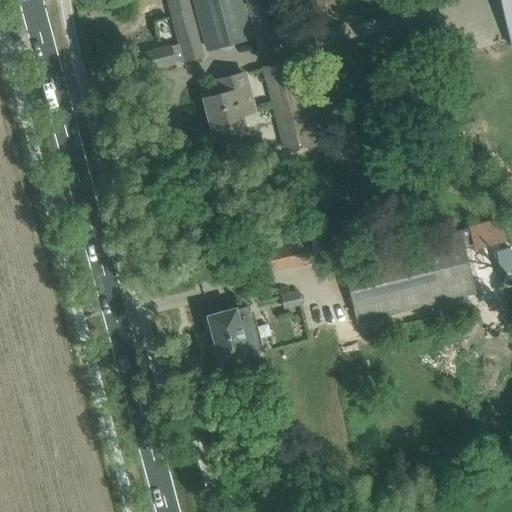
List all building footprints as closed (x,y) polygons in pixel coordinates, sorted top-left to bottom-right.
[(184,62),(204,57),(188,0),(169,0),(168,0),(180,44),(184,60),(184,62)] [(192,0),(206,53),(252,40),(241,0),(192,0)] [(287,40),(276,0),(244,0),(257,50),(288,42),(287,40)] [(511,0),(499,0),(511,47),(511,0)] [(152,49),(132,54),(137,74),(157,69),(176,64),(176,62),(184,60),(180,44),(172,46),(172,44),(152,49)] [(262,68),(284,153),(322,143),(300,58),(262,68)] [(215,140),(234,135),(245,132),(241,115),(254,111),(244,73),(236,75),(217,80),(218,82),(226,80),(229,92),(204,98),(215,140)] [(442,191),(479,183),(472,153),(435,161),(442,191)] [(460,231),(342,261),(357,322),(475,293),(460,231)] [(280,296),(283,310),(301,306),(297,292),(280,296)] [(219,364),(239,359),(248,357),(248,356),(259,353),(247,306),(235,309),(235,308),(206,315),(219,364)]
